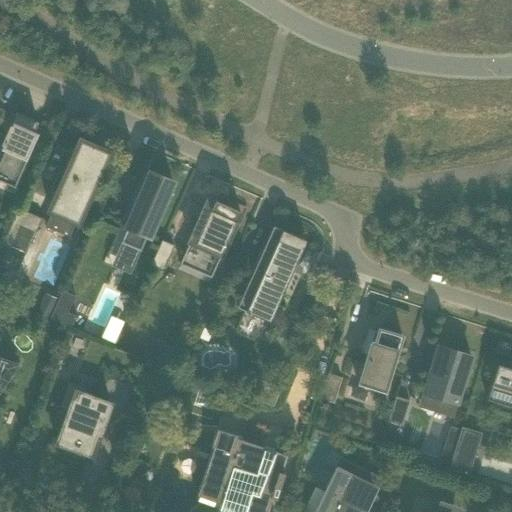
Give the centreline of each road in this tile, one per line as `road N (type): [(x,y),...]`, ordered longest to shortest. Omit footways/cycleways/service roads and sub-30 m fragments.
road 1 (unclassified): [(511,312),(352,260),(338,225),(247,174)]
road 2 (residential): [(511,63),(372,57),(254,0)]
road 3 (unclassified): [(0,65),(247,174)]
